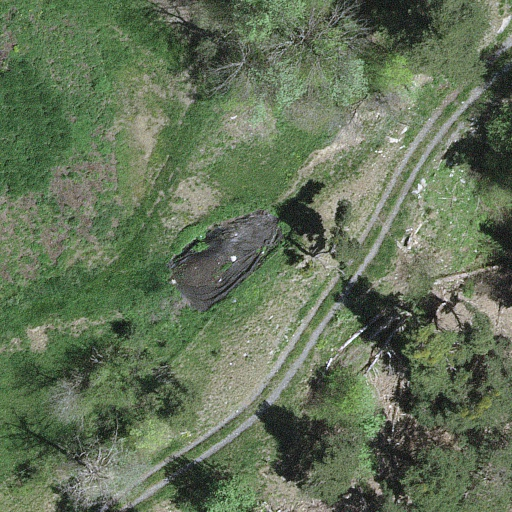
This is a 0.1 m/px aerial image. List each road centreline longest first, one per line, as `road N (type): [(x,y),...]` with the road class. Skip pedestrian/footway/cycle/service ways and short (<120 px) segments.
road 1 (track): [(511,53),(427,130),(343,283),(260,400),(99,511)]
road 2 (track): [(123,0),(187,44),(194,97),(144,212),(89,266),(0,311)]
